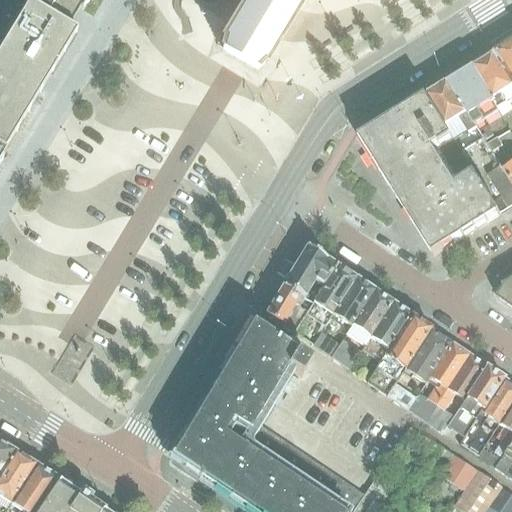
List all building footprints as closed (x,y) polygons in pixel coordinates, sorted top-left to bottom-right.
[(69,29),(21,0),(0,0),(0,42),(4,45),(0,51),(0,147),(5,151),(76,33),(69,29)] [(21,0),(69,29),(75,20),(86,0),(21,0)] [(238,0),(247,5),(225,42),(244,53),(264,64),(271,54),(304,0),(238,0)] [(511,44),(497,54),(511,77),(511,44)] [(511,103),(511,77),(497,54),(474,68),(501,110),(511,126),(511,125),(511,103)] [(476,125),(501,110),(474,68),(450,84),(476,125)] [(481,133),(476,125),(450,84),(428,97),(454,138),(463,153),(485,139),(481,133)] [(456,185),(435,150),(454,138),(428,97),(361,140),(434,256),(501,216),(475,174),(456,185)] [(486,141),(494,136),(489,127),(481,133),(485,139),(486,141)] [(499,139),(489,145),(494,153),(504,146),(499,139)] [(511,182),(511,163),(507,155),(499,161),(503,168),(511,182)] [(511,210),(511,208),(511,182),(503,168),(489,176),(511,210)] [(312,306),(313,304),(324,289),(338,268),(308,248),(283,289),(304,302),(312,306)] [(332,316),(356,280),(338,268),(324,289),(313,304),(332,316)] [(351,329),(375,292),(356,280),(332,316),(351,329)] [(511,308),(511,282),(498,291),(499,299),(511,308)] [(312,306),(304,302),(283,289),(266,316),(293,334),(312,306)] [(365,348),(370,340),(393,305),(375,292),(351,329),(347,335),(365,348)] [(387,352),(411,317),(393,305),(370,340),(365,348),(363,350),(381,362),(387,352)] [(396,385),(402,375),(432,331),(411,317),(387,352),(381,362),(366,383),(387,397),(395,384),(396,385)] [(302,378),(311,362),(254,326),(174,459),(253,511),(352,511),(353,511),(343,504),(333,497),(322,490),(312,484),(302,477),(292,470),(282,463),(272,456),(261,449),(251,442),(261,427),(294,373),(302,378)] [(425,384),(429,379),(452,344),(432,331),(402,375),(410,380),(413,376),(425,384)] [(321,334),(312,347),(330,359),(339,346),(321,334)] [(330,359),(347,371),(360,352),(342,340),(339,346),(330,359)] [(425,422),(446,390),(469,356),(452,344),(429,379),(439,385),(429,399),(420,393),(408,411),(425,422)] [(447,426),(486,367),(469,356),(446,390),(425,422),(442,434),(447,426)] [(481,413),(504,379),(486,367),(447,426),(463,438),(480,412),(481,413)] [(477,458),(493,434),(481,426),(487,417),(499,425),(511,405),(511,384),(504,379),(481,413),(480,412),(463,438),(458,445),(477,458)] [(387,397),(407,411),(415,398),(396,385),(395,384),(387,397)] [(493,453),(501,458),(511,441),(511,405),(499,425),(508,431),(493,453)] [(261,449),(272,434),(261,427),(251,442),(261,449)] [(272,456),(282,441),(272,434),(261,449),(272,456)] [(282,463),(292,448),(282,441),(272,456),(282,463)] [(440,474),(452,456),(430,441),(418,459),(440,474)] [(511,441),(501,458),(494,469),(511,481),(511,479),(511,461),(511,462),(511,461),(511,441)] [(0,473),(14,452),(0,443),(0,473)] [(292,470),(302,455),(292,448),(282,463),(292,470)] [(0,511),(5,511),(36,466),(14,452),(0,473),(0,511)] [(302,477),(312,462),(302,455),(292,470),(302,477)] [(440,475),(464,491),(477,472),(452,456),(440,474),(440,475)] [(312,462),(302,477),(312,484),(322,469),(312,462)] [(36,511),(58,480),(58,479),(36,465),(36,466),(5,511),(36,511)] [(322,469),(312,484),(322,490),(333,476),(322,469)] [(483,511),(488,506),(500,488),(477,472),(464,491),(454,506),(462,511),(483,511)] [(333,476),(322,490),(333,497),(343,482),(333,476)] [(79,495),(58,480),(36,511),(104,511),(79,494),(79,495)] [(343,482),(333,497),(343,504),(353,489),(343,482)] [(365,511),(375,498),(372,495),(378,486),(372,482),(363,496),(353,511),(352,511),(365,511)] [(488,506),(489,507),(496,511),(511,511),(511,496),(500,488),(488,506)] [(343,504),(353,511),(363,496),(353,489),(343,504)]
